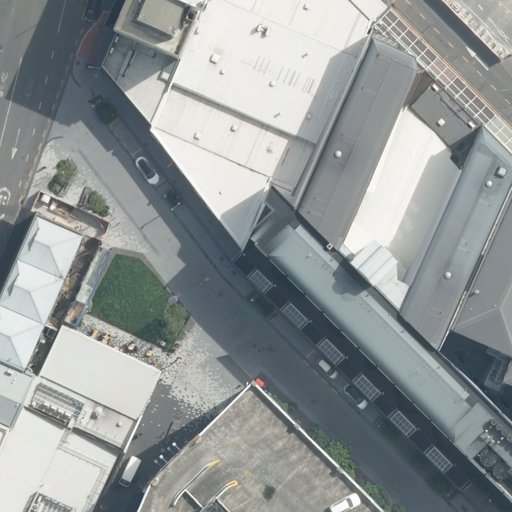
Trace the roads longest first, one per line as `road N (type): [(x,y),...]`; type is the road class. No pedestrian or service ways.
road 1 (residential): [(28,33),(114,159),(252,313)]
road 2 (residential): [(252,313),(437,511)]
road 3 (residential): [(252,313),(201,373),(113,511)]
